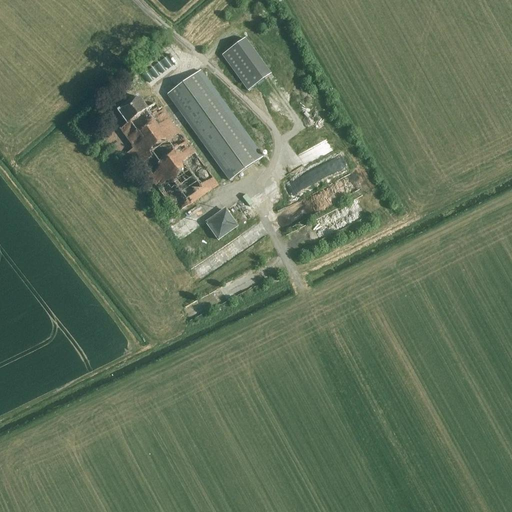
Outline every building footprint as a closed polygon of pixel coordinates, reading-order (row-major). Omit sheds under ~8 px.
[(237,46),(223,56),(248,91),(262,81),(237,46)] [(229,182),(264,157),(202,69),(166,94),(229,182)] [(177,215),(218,186),(217,184),(222,180),(216,172),(211,175),(162,107),(159,109),(156,104),(148,110),(139,97),(118,112),(128,124),(120,129),(134,148),(128,153),(135,164),(138,161),(177,215)] [(342,156),(292,176),(298,192),(313,186),(312,184),(322,180),(321,177),(338,170),(342,179),(350,175),(342,156)] [(206,220),(218,240),(240,227),(228,207),(206,220)]
